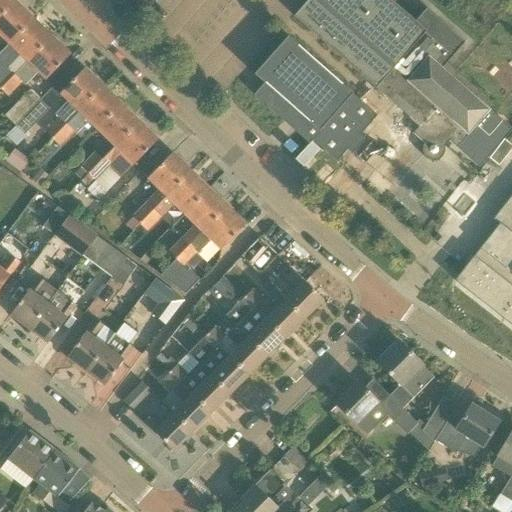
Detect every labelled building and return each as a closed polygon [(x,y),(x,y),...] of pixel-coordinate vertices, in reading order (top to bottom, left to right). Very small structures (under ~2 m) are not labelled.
[(0,0),(0,18),(16,2),(14,0),(0,0)] [(415,21),(390,0),(309,0),(295,17),(388,99),(391,101),(397,94),(415,111),(398,130),(409,140),(414,134),(425,144),(424,145),(423,147),(422,149),(422,150),(423,152),(423,154),(424,156),(425,157),(426,158),(427,160),(429,160),(431,161),(432,161),(434,161),(436,161),(438,161),(439,160),(441,159),(442,157),(443,156),(444,154),(444,153),(445,151),(445,149),(444,147),(449,141),(457,148),(490,110),(442,68),(465,42),(426,8),(415,21)] [(0,35),(10,44),(34,19),(16,2),(0,18),(0,35)] [(28,62),(53,37),(34,19),(10,44),(28,62)] [(26,86),(39,73),(46,80),(71,55),(53,37),(28,62),(15,75),(1,90),(8,97),(22,82),(26,86)] [(337,162),(377,116),(353,94),(288,37),(255,75),(264,84),(254,95),(299,135),(309,144),(313,141),(337,162)] [(52,139),(104,86),(85,68),(60,94),(68,101),(55,115),(59,118),(45,132),(52,139)] [(90,136),(122,104),(104,86),(52,139),(60,147),(80,126),(90,136)] [(16,126),(41,101),(30,91),(5,116),(16,126)] [(41,101),(16,126),(17,127),(7,137),(17,147),(29,134),(27,132),(50,109),(41,101)] [(115,147),(140,122),(122,104),(90,136),(91,136),(97,130),(115,147)] [(140,122),(115,147),(103,160),(110,167),(121,178),(159,140),(140,122)] [(511,149),(511,145),(507,142),(504,140),(489,159),(499,167),(511,149)] [(88,175),(103,160),(95,153),(81,167),(81,168),(75,174),(82,181),(88,175)] [(133,231),(191,171),(173,153),(148,179),(159,190),(132,218),(132,219),(126,225),(133,231)] [(103,160),(88,175),(95,183),(110,167),(103,160)] [(432,218),(450,184),(408,162),(390,196),(432,218)] [(185,215),(210,189),(191,171),(133,231),(140,238),(146,231),(147,232),(174,204),(185,215)] [(203,232),(228,207),(210,189),(185,215),(203,232)] [(69,216),(58,207),(43,227),(55,235),(69,216)] [(212,240),(221,249),(246,225),(228,207),(203,232),(190,245),(191,245),(177,259),(176,259),(161,276),(175,286),(186,296),(201,281),(190,270),(188,272),(182,267),(196,252),(198,254),(212,240)] [(69,216),(55,235),(83,256),(97,237),(69,216)] [(511,272),(506,268),(511,260),(511,233),(500,224),(455,281),(511,326),(511,272)] [(191,245),(190,245),(183,238),(170,253),(176,259),(177,259),(191,245)] [(126,259),(116,251),(102,270),(112,277),(126,259)] [(0,289),(20,263),(15,259),(10,256),(1,269),(0,268),(0,289)] [(123,286),(137,267),(126,259),(112,277),(123,286)] [(285,301),(304,320),(323,300),(294,272),(286,279),(296,290),(285,301)] [(10,316),(29,330),(57,291),(48,285),(48,284),(39,277),(10,316)] [(224,278),(210,284),(217,301),(232,295),(224,278)] [(165,326),(184,301),(155,279),(144,294),(158,305),(151,315),(165,326)] [(255,308),(256,308),(263,301),(252,290),(245,298),(255,308)] [(77,306),(68,300),(57,291),(29,330),(48,344),(77,306)] [(256,308),(255,308),(245,298),(237,305),(247,315),(236,326),(248,338),(267,357),(286,339),(267,320),(267,319),(256,308)] [(286,339),(304,320),(285,301),(267,319),(267,320),(286,339)] [(86,372),(115,334),(105,346),(94,338),(103,325),(96,320),(67,358),(86,372)] [(267,357),(248,338),(238,349),(226,337),(225,338),(215,328),(207,335),(248,376),(267,357)] [(86,372),(105,386),(133,348),(115,334),(86,372)] [(230,395),(248,376),(207,335),(199,343),(209,353),(198,364),(230,395)] [(407,405),(413,399),(434,378),(423,367),(423,366),(398,341),(377,363),(401,387),(404,390),(398,397),(407,405)] [(211,414),(169,372),(166,368),(157,360),(145,372),(158,385),(163,380),(173,390),(171,391),(183,403),(173,413),(192,433),(211,414)] [(211,414),(230,395),(198,364),(188,374),(177,364),(169,372),(211,414)] [(142,382),(123,401),(135,412),(153,393),(142,382)] [(418,424),(406,412),(389,395),(380,405),(357,382),(336,404),(355,423),(368,435),(388,415),(408,434),(418,424)] [(435,441),(447,423),(457,406),(443,397),(422,430),(434,442),(435,441)] [(447,423),(435,441),(456,454),(466,437),(483,448),(499,423),(471,405),(456,429),(447,423)] [(173,452),(192,433),(173,413),(162,424),(152,413),(144,422),(173,452)] [(32,480),(55,451),(29,431),(9,458),(6,461),(32,480)] [(511,431),(492,466),(511,477),(501,494),(511,501),(511,431)] [(294,447),(284,456),(299,471),(308,462),(294,447)] [(70,501),(76,494),(90,481),(80,470),(55,451),(32,480),(38,485),(33,494),(43,502),(43,501),(57,511),(67,511),(74,505),(70,501)] [(418,474),(422,488),(448,481),(445,468),(418,474)] [(234,511),(272,511),(276,508),(284,500),(289,501),(291,500),(290,494),(292,491),(270,470),(241,499),(244,502),(234,511)] [(304,505),(327,484),(317,474),(294,495),(304,505)] [(0,493),(0,509),(8,501),(0,493)] [(110,511),(107,509),(104,511),(103,511),(91,503),(84,511),(110,511)]
